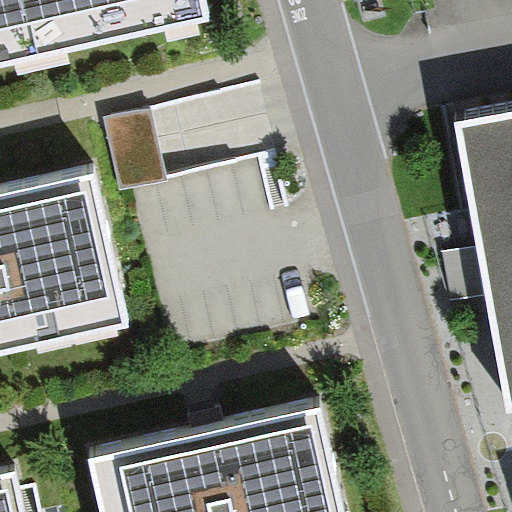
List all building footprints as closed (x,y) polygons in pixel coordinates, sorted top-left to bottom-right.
[(215,0),(0,0),(0,59),(218,12),(215,0)] [(511,90),(460,100),(511,388),(511,387),(511,90)] [(124,161),(171,155),(164,104),(117,111),(124,161)] [(93,165),(0,185),(0,337),(125,310),(93,165)] [(353,511),(325,385),(81,439),(96,511),(353,511)] [(33,511),(21,454),(0,458),(0,511),(33,511)]
